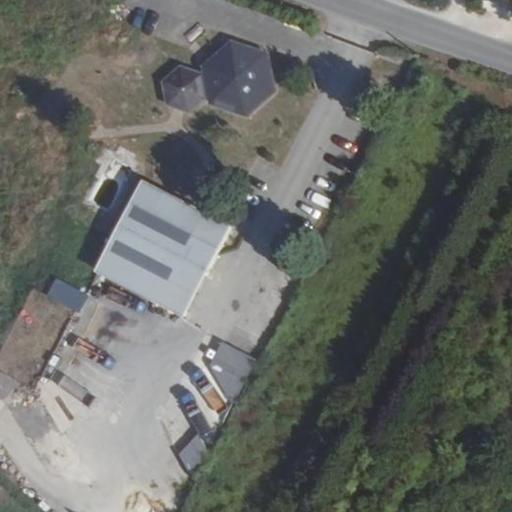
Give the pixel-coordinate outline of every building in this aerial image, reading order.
[(246,111),(275,88),(268,55),(235,43),(209,64),(210,72),(199,73),(183,67),(166,80),(172,101),(189,108),(205,94),(213,93),(215,99),(246,111)] [(165,294),(211,206),(150,173),(105,260),(165,294)] [(190,305),(234,218),(211,206),(165,294),(190,305)] [(45,295),(77,312),(86,294),(54,278),(45,295)] [(220,341),(202,376),(236,394),(254,359),(220,341)] [(196,436),(176,454),(192,471),(212,453),(196,436)]
